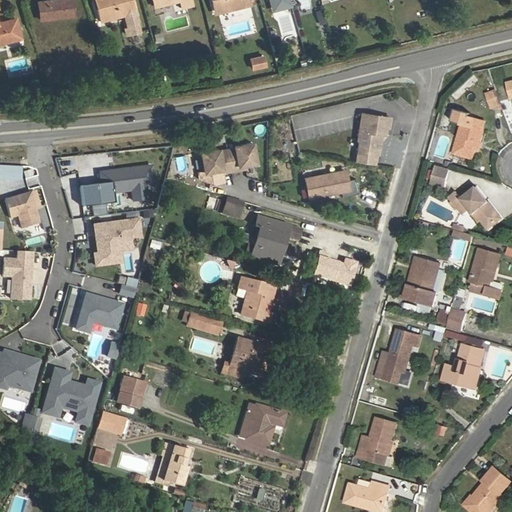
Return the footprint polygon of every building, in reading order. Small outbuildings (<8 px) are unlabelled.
[(71,0),(45,0),(38,1),(40,19),(73,16),(71,0)] [(93,0),(99,22),(110,19),(109,13),(122,10),(124,15),(126,25),(124,25),(126,33),(139,29),(131,0),(93,0)] [(151,0),(153,7),(178,1),(180,8),(192,5),(190,0),(151,0)] [(211,0),(215,14),(250,5),(248,0),(211,0)] [(317,21),(325,18),(321,8),(313,11),(317,21)] [(0,21),(0,43),(20,38),(14,18),(0,21)] [(264,56),(252,59),(254,68),(266,66),(264,56)] [(485,92),(490,109),(501,105),(496,89),(485,92)] [(391,117),(363,113),(358,139),(360,141),(358,150),(377,153),(379,138),(377,136),(378,133),(386,134),(387,126),(389,126),(391,117)] [(473,157),(475,149),(477,141),(480,142),(484,128),(482,127),(485,119),(471,115),(468,123),(463,122),(454,152),(473,157)] [(308,130),(296,132),(299,146),(311,143),(308,130)] [(217,148),(200,151),(204,171),(221,168),(222,171),(239,167),(238,164),(255,160),(251,140),(233,144),(234,146),(218,149),(217,148)] [(450,169),(436,165),(432,183),(446,186),(450,169)] [(100,184),(81,187),(83,206),(114,202),(113,192),(132,190),(133,200),(147,198),(146,188),(154,187),(152,167),(110,172),(111,183),(100,184)] [(343,171),(304,178),(308,197),(348,189),(343,171)] [(110,172),(99,173),(100,184),(111,183),(110,172)] [(463,198),(456,191),(450,196),(454,201),(458,206),(464,214),(470,208),(475,214),(478,211),(484,217),(482,219),(489,227),(503,216),(478,185),(463,198)] [(31,191),(5,198),(10,216),(18,213),(22,226),(39,221),(36,208),(33,207),(33,204),(35,204),(31,191)] [(239,211),(242,202),(227,197),(224,207),(239,211)] [(478,211),(475,214),(480,221),(482,219),(484,217),(478,211)] [(253,227),(257,228),(262,229),(255,254),(264,257),(262,262),(273,265),(280,236),(285,237),(298,241),(301,229),(256,215),(253,227)] [(141,237),(139,219),(101,224),(102,234),(97,235),(99,253),(95,253),(96,265),(121,262),(119,236),(130,235),(131,239),(141,237)] [(262,229),(257,228),(249,258),(262,262),(264,257),(255,254),(262,229)] [(130,235),(119,236),(120,250),(132,249),(131,239),(130,235)] [(280,236),(273,265),(277,266),(285,237),(280,236)] [(470,283),(473,284),(488,288),(486,296),(501,300),(503,292),(490,288),(493,281),(495,272),(497,272),(502,254),(480,247),(470,283)] [(33,250),(18,249),(18,258),(33,259),(33,250)] [(408,284),(410,284),(413,285),(420,257),(415,256),(408,284)] [(18,258),(5,257),(3,274),(12,274),(10,297),(30,298),(31,282),(29,280),(29,276),(31,276),(33,259),(18,258)] [(433,291),(434,289),(441,262),(420,257),(413,285),(410,284),(406,301),(434,308),(438,293),(433,291)] [(274,287),(240,278),(237,288),(247,290),(240,314),(269,322),(271,314),(268,313),(274,287)] [(298,282),(289,279),(285,291),(295,294),(298,282)] [(490,288),(503,292),(505,286),(503,284),(493,281),(490,288)] [(488,288),(473,284),(471,292),(486,296),(488,288)] [(121,285),(119,293),(132,297),(135,289),(121,285)] [(99,297),(86,293),(75,327),(88,331),(91,321),(115,327),(122,303),(108,299),(105,300),(101,299),(99,297)] [(459,293),(456,301),(462,303),(464,295),(459,293)] [(135,302),(133,315),(143,316),(145,304),(135,302)] [(467,314),(453,310),(448,327),(463,330),(467,314)] [(220,322),(190,313),(186,325),(216,334),(220,322)] [(436,326),(435,341),(443,342),(444,326),(436,326)] [(398,328),(391,354),(387,366),(406,372),(414,344),(420,346),(423,335),(398,328)] [(482,347),(484,340),(467,336),(465,343),(482,347)] [(121,340),(112,337),(110,347),(118,350),(121,340)] [(261,377),(270,348),(236,338),(228,366),(244,371),(244,372),(252,374),(261,377)] [(485,351),(464,345),(457,367),(447,365),(443,380),(474,388),(480,369),(485,351)] [(16,355),(2,351),(0,358),(0,386),(4,387),(5,383),(29,390),(37,359),(18,354),(16,355)] [(244,371),(228,366),(221,364),(219,373),(241,379),(244,371)] [(71,423),(88,427),(99,381),(82,378),(81,383),(68,380),(70,371),(50,367),(39,414),(57,418),(59,409),(74,412),(71,423)] [(144,383),(123,377),(116,401),(137,407),(144,383)] [(384,401),(382,408),(402,412),(404,404),(384,401)] [(277,430),(279,429),(283,413),(254,405),(247,403),(245,410),(237,436),(266,444),(270,428),(277,430)] [(124,418),(101,411),(96,427),(120,434),(124,418)] [(35,437),(41,418),(23,413),(17,432),(35,437)] [(372,436),(364,434),(360,449),(370,452),(368,459),(384,464),(392,439),(397,422),(378,416),(372,436)] [(433,422),(430,431),(444,437),(448,428),(433,422)] [(393,440),(392,439),(384,464),(392,466),(394,458),(389,457),(393,440)] [(99,443),(96,456),(108,459),(112,447),(99,443)] [(186,449),(164,443),(160,456),(163,457),(168,458),(162,479),(169,481),(182,485),(187,466),(180,464),(182,458),(184,459),(186,449)] [(358,456),(368,459),(370,452),(360,449),(358,456)] [(163,457),(155,482),(168,486),(169,481),(162,479),(168,458),(163,457)] [(484,481),(485,482),(488,484),(485,488),(482,486),(471,499),(470,499),(463,508),(468,511),(489,511),(503,495),(502,493),(511,481),(495,467),(484,481)] [(144,482),(144,475),(133,474),(133,482),(144,482)] [(345,502),(368,509),(368,507),(383,511),(390,487),(374,482),(371,489),(351,484),(345,502)] [(264,499),(281,504),(285,491),(269,486),(264,499)] [(264,490),(258,489),(256,497),(262,498),(264,490)] [(202,511),(205,505),(192,501),(190,510),(196,511),(202,511)]
